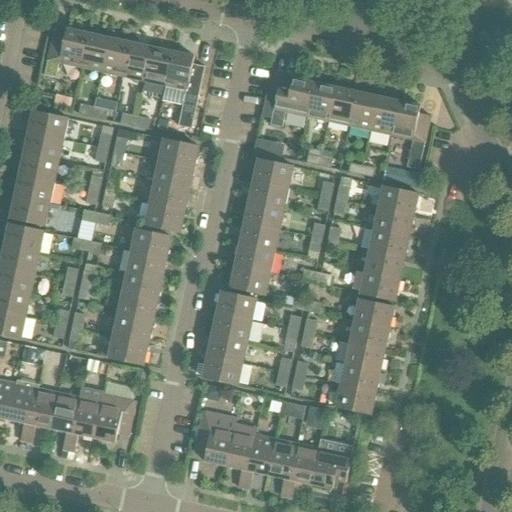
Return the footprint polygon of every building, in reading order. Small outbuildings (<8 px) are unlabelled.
[(60,64),(81,68),(88,34),(67,29),(65,37),(53,34),(42,88),(54,91),(60,64)] [(81,68),(102,73),(110,38),(88,34),(81,68)] [(102,73),(123,78),(131,43),(110,38),(102,73)] [(123,78),(144,82),(152,48),(131,43),(123,78)] [(144,82),(165,87),(173,52),(152,48),(144,82)] [(173,52),(165,87),(187,91),(179,127),(191,129),(204,67),(193,65),(194,57),(173,52)] [(286,113),(307,118),(315,83),(293,78),(289,95),(277,92),(270,126),(282,128),(286,113)] [(307,118),(328,122),(336,88),(315,83),(307,118)] [(328,122),(349,127),(357,92),(336,88),(328,122)] [(349,127),(370,131),(378,97),(357,92),(349,127)] [(50,98),(41,96),(40,106),(49,108),(50,98)] [(370,131),(391,136),(399,101),(378,97),(370,131)] [(421,106),(399,101),(391,136),(413,141),(407,167),(419,170),(431,116),(419,114),(421,106)] [(79,115),(92,118),(94,108),(81,105),(79,115)] [(94,108),(92,118),(106,121),(108,111),(94,108)] [(33,112),(28,133),(64,140),(68,119),(33,112)] [(121,124),(134,127),(137,117),(123,114),(121,124)] [(137,117),(134,127),(148,130),(150,120),(137,117)] [(28,133),(24,154),(59,162),(64,140),(28,133)] [(101,134),(98,148),(108,150),(111,137),(101,134)] [(117,138),(114,151),(124,154),(127,140),(117,138)] [(164,140),(159,161),(195,169),(199,147),(164,140)] [(108,150),(98,148),(95,161),(105,164),(108,150)] [(306,164),(318,166),(320,157),(322,152),(309,149),(306,164)] [(124,154),(114,151),(111,165),(122,167),(124,154)] [(320,157),(318,166),(331,169),(334,154),(322,152),(320,157)] [(24,154),(19,175),(55,183),(59,162),(24,154)] [(258,160),(253,182),(289,190),(293,167),(258,160)] [(159,161),(154,182),(190,190),(195,169),(159,161)] [(348,173),(361,176),(363,167),(350,164),(348,173)] [(363,167),(361,176),(373,178),(375,169),(363,167)] [(421,176),(385,168),(382,181),(419,189),(421,176)] [(19,175),(15,197),(50,204),(55,183),(19,175)] [(92,177),(89,190),(99,192),(102,179),(92,177)] [(108,180),(105,194),(115,196),(118,182),(108,180)] [(154,182),(150,203),(185,211),(190,190),(154,182)] [(253,182),(249,203),(284,210),(289,190),(253,182)] [(323,183),(321,196),(331,198),(334,185),(323,183)] [(340,186),(337,200),(347,202),(350,188),(340,186)] [(383,187),(378,209),(414,216),(419,194),(383,187)] [(99,192),(89,190),(86,204),(96,206),(99,192)] [(115,196),(105,194),(102,207),(112,209),(115,196)] [(331,198),(321,196),(318,210),(328,212),(331,198)] [(50,204),(15,197),(10,219),(45,226),(50,204)] [(347,202),(337,200),(334,213),(344,215),(347,202)] [(185,211),(150,203),(145,226),(181,233),(185,211)] [(249,203),(244,224),(280,231),(284,210),(249,203)] [(378,209),(374,229),(410,237),(414,216),(378,209)] [(82,221),(95,224),(98,214),(84,211),(82,221)] [(98,214),(95,224),(109,227),(111,217),(98,214)] [(244,224),(239,247),(275,254),(280,231),(244,224)] [(315,224),(312,238),(322,240),(325,227),(315,224)] [(9,225),(4,245),(40,252),(44,232),(9,225)] [(331,228),(328,241),(338,244),(341,230),(331,228)] [(374,229),(369,250),(405,258),(410,237),(374,229)] [(136,230),(131,251),(167,259),(172,237),(136,230)] [(322,240),(312,238),(309,251),(319,254),(322,240)] [(72,249),(85,252),(87,242),(74,239),(72,249)] [(338,244),(328,241),(325,255),(335,257),(338,244)] [(87,242),(85,252),(99,255),(101,244),(87,242)] [(4,245),(0,265),(0,267),(35,275),(40,252),(4,245)] [(239,247),(235,267),(270,274),(275,254),(239,247)] [(369,250),(365,273),(400,281),(405,258),(369,250)] [(131,251),(127,271),(163,278),(167,259),(131,251)] [(0,267),(0,290),(31,297),(35,275),(0,267)] [(270,274),(235,267),(230,288),(266,296),(270,274)] [(68,268),(65,282),(75,284),(78,270),(68,268)] [(127,271),(122,294),(158,301),(163,278),(127,271)] [(302,281),(316,284),(318,274),(304,271),(302,281)] [(84,272),(81,285),(92,287),(94,274),(84,272)] [(400,281),(365,273),(360,294),(396,302),(400,281)] [(318,274),(316,284),(329,287),(331,276),(318,274)] [(75,284),(65,282),(62,295),(73,298),(75,284)] [(92,287),(81,285),(79,299),(89,301),(92,287)] [(0,290),(0,311),(26,317),(31,297),(0,290)] [(221,292),(216,315),(252,322),(257,300),(221,292)] [(122,294),(118,315),(153,323),(158,301),(122,294)] [(292,309),(306,312),(308,301),(294,298),(292,309)] [(359,300),(354,322),(390,329),(394,307),(359,300)] [(308,301),(306,312),(319,314),(321,304),(308,301)] [(59,310),(56,324),(66,326),(69,313),(59,310)] [(26,317),(0,311),(0,334),(21,339),(26,317)] [(75,314),(72,327),(83,329),(86,316),(75,314)] [(118,315),(113,336),(149,344),(153,323),(118,315)] [(216,315),(212,336),(247,343),(252,322),(216,315)] [(291,316),(288,330),(298,332),(301,319),(291,316)] [(307,320),(304,333),(314,336),(317,322),(307,320)] [(354,322),(350,343),(385,351),(390,329),(354,322)] [(66,326),(56,324),(53,337),(64,340),(66,326)] [(83,329),(72,327),(70,341),(80,343),(83,329)] [(298,332),(288,330),(285,343),(295,346),(298,332)] [(314,336),(304,333),(301,347),(311,349),(314,336)] [(149,344),(113,336),(109,358),(144,366),(149,344)] [(212,336),(207,357),(243,365),(247,343),(212,336)] [(0,357),(5,358),(8,345),(0,342),(0,357)] [(350,343),(345,364),(381,372),(385,351),(350,343)] [(33,363),(36,349),(25,347),(22,361),(33,363)] [(243,365),(207,357),(203,378),(238,386),(243,365)] [(282,359),(279,372),(289,375),(292,361),(282,359)] [(298,362),(295,376),(305,378),(308,364),(298,362)] [(345,364),(341,385),(376,393),(381,372),(345,364)] [(289,375),(279,372),(276,386),(286,388),(289,375)] [(305,378),(295,376),(292,389),(302,392),(305,378)] [(0,418),(9,420),(16,385),(0,381),(0,418)] [(34,435),(36,426),(30,425),(38,389),(38,386),(17,381),(16,385),(9,420),(24,423),(22,432),(34,435)] [(203,399),(206,400),(219,403),(222,389),(209,386),(206,385),(203,399)] [(376,393),(341,385),(336,407),(372,415),(376,393)] [(82,388),(80,398),(72,434),(78,435),(94,438),(101,403),(103,393),(82,388)] [(30,425),(36,426),(51,429),(59,394),(38,389),(30,425)] [(136,400),(103,393),(101,403),(94,438),(115,443),(117,435),(128,437),(135,408),(136,400)] [(59,394),(51,429),(67,432),(65,441),(76,444),(78,435),(72,434),(80,398),(59,394)] [(310,407),(305,427),(320,431),(325,411),(310,407)] [(205,462),(227,467),(236,419),(203,412),(195,451),(206,453),(205,462)] [(236,419),(227,467),(242,470),(240,479),(252,481),(253,472),(248,471),(255,436),(256,430),(241,427),(242,421),(236,419)] [(34,435),(22,432),(20,441),(32,444),(34,435)] [(248,471),(253,472),(269,476),(276,440),(255,436),(248,471)] [(276,440),(269,476),(284,479),(282,488),(294,490),(296,481),(290,480),(297,445),(276,440)] [(76,444),(65,441),(63,450),(74,453),(76,444)] [(319,449),(297,445),(290,480),(296,481),(311,485),(319,449)] [(340,454),(319,449),(311,485),(333,489),(335,481),(346,483),(352,454),(340,452),(340,454)] [(252,481),(240,479),(238,488),(250,490),(252,481)] [(294,490),(282,488),(280,497),(292,499),(294,490)]
